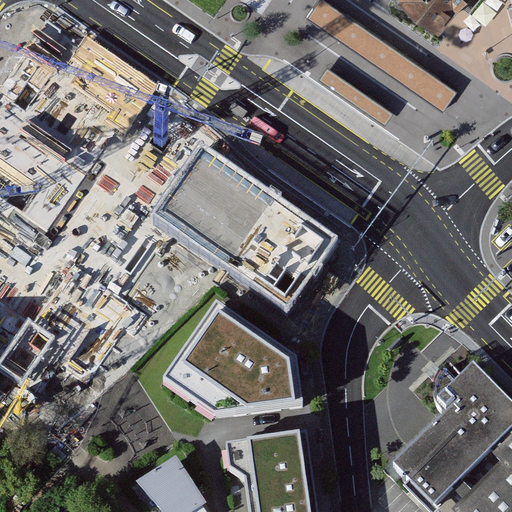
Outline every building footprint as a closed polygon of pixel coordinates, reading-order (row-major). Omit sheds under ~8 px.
[(459,93),(325,0),(317,0),(305,17),(445,114),(459,93)] [(473,0),(408,0),(448,32),(473,0)] [(45,13),(0,78),(0,194),(48,227),(147,82),(45,13)] [(393,111),(327,64),(318,76),(385,123),(393,111)] [(329,242),(204,157),(164,215),(289,300),(329,242)] [(79,420),(152,314),(75,262),(2,367),(79,420)] [(0,332),(27,294),(0,274),(0,332)] [(300,362),(218,306),(167,382),(217,418),(306,406),(300,362)] [(438,509),(511,436),(511,402),(478,368),(441,404),(453,416),(398,470),(438,509)] [(255,511),(321,511),(313,439),(247,447),(255,511)] [(505,466),(455,511),(511,511),(511,443),(498,457),(505,466)] [(210,511),(179,459),(139,485),(163,511),(210,511)]
